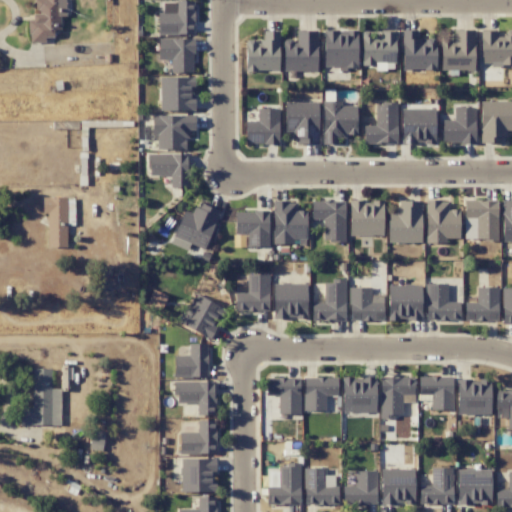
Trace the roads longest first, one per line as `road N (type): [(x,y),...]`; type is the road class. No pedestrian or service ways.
road 1 (residential): [(511,174),(227,178)]
road 2 (residential): [(227,5),(511,4)]
road 3 (residential): [(511,357),(486,348),(241,347)]
road 4 (residential): [(226,0),(227,178)]
road 5 (residential): [(242,511),(241,347)]
